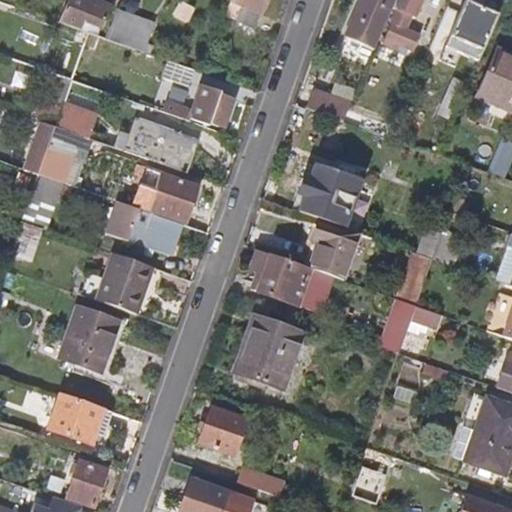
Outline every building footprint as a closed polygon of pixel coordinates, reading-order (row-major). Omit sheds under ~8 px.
[(112,0),(66,0),(57,22),(79,30),(84,18),(101,26),(112,0)] [(261,0),(229,0),(223,15),(250,27),(261,0)] [(372,51),(395,0),(360,0),(343,38),(372,51)] [(422,0),(396,0),(400,2),(383,37),(397,44),(400,39),(413,45),(422,27),(408,20),(414,8),(418,9),(422,0)] [(482,50),(497,18),(464,3),(444,49),(460,56),(466,43),(482,50)] [(156,22),(119,6),(105,38),(144,52),(156,22)] [(511,59),(491,50),(471,98),(511,115),(511,59)] [(189,86),(194,70),(169,61),(163,77),(189,86)] [(85,139),(101,91),(72,81),(63,109),(56,129),(79,137),(85,139)] [(166,101),(161,112),(189,121),(190,119),(208,125),(209,122),(225,127),(234,101),(221,96),(222,91),(202,83),(193,110),(166,101)] [(347,105),(308,91),(301,110),(340,123),(348,105),(347,105)] [(36,99),(30,119),(56,129),(63,109),(36,99)] [(136,122),(125,153),(187,175),(198,144),(136,122)] [(63,184),(79,137),(56,129),(45,160),(39,176),(63,184)] [(511,148),(498,143),(484,174),(501,180),(511,155),(511,148)] [(316,221),(341,230),(352,198),(353,198),(358,184),(313,168),(308,184),(300,182),(294,198),(293,198),(288,211),(316,221)] [(198,185),(163,173),(151,208),(186,220),(198,185)] [(47,232),(63,184),(39,176),(23,223),(47,232)] [(181,225),(152,215),(128,206),(117,239),(141,247),(170,256),(181,225)] [(454,220),(446,217),(439,237),(423,232),(415,256),(445,266),(455,239),(448,236),(454,220)] [(338,281),(354,235),(341,230),(316,221),(310,239),(317,242),(308,270),(329,278),(338,281)] [(511,251),(511,255),(501,286),(510,288),(511,289),(511,237),(501,233),(497,245),(511,251)] [(329,278),(308,270),(254,252),(248,271),(253,272),(260,275),(254,293),(296,307),(301,290),(322,297),(329,278)] [(135,316),(152,268),(111,254),(94,302),(135,316)] [(247,290),(254,293),(260,275),(253,272),(247,290)] [(511,342),(511,289),(510,288),(493,336),(511,342)] [(399,303),(383,350),(398,356),(409,324),(415,308),(399,303)] [(431,332),(437,316),(415,308),(409,324),(431,332)] [(59,360),(77,367),(97,374),(114,325),(77,311),(59,360)] [(280,390),(299,333),(251,315),(243,335),(247,337),(234,374),(280,390)] [(122,327),(114,325),(97,374),(77,367),(75,373),(95,381),(94,384),(111,390),(115,378),(105,375),(122,327)] [(511,369),(502,366),(493,390),(511,396),(511,369)] [(89,445),(101,410),(60,396),(47,431),(89,445)] [(460,464),(500,478),(511,441),(511,407),(483,398),(460,464)] [(197,447),(232,459),(245,422),(209,410),(203,427),(197,425),(195,431),(201,433),(197,447)] [(69,499),(91,507),(103,475),(80,466),(69,499)] [(231,471),(227,481),(259,492),(262,482),(231,471)] [(246,511),(250,503),(188,481),(177,511),(246,511)] [(51,500),(49,507),(64,511),(78,511),(80,510),(51,500)] [(482,511),(485,504),(477,501),(472,511),(482,511)] [(486,502),(485,504),(482,511),(469,511),(460,509),(458,511),(507,511),(508,510),(486,502)]
